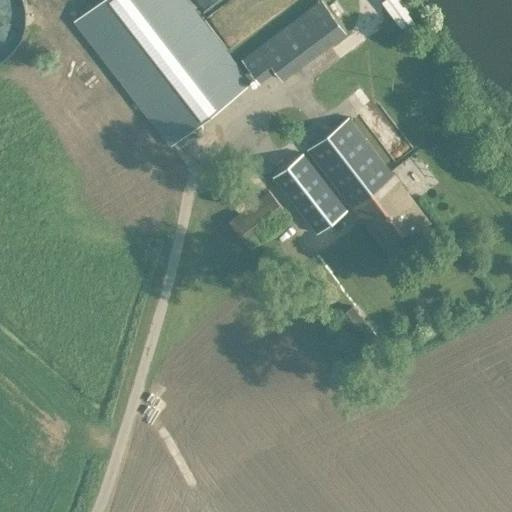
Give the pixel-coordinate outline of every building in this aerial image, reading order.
[(248,79),(187,0),(93,0),(73,16),(169,140),(248,79)] [(345,27),(323,0),(313,0),(256,44),(281,76),(345,27)] [(427,218),(346,113),(305,145),(386,250),(427,218)] [(315,228),(343,206),(299,149),(271,170),(315,228)] [(227,217),(248,244),(288,213),(267,186),(227,217)]
